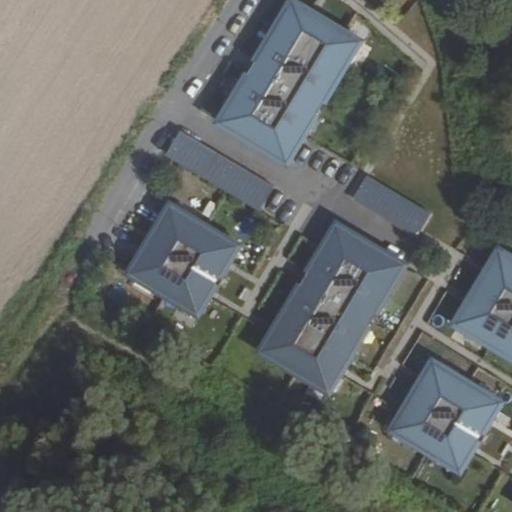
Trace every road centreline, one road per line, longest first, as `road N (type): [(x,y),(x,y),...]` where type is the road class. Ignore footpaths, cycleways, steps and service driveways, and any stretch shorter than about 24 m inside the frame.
road 1 (residential): [(173,110),(406,245)]
road 2 (residential): [(173,110),(100,231)]
road 3 (residential): [(244,0),(173,110)]
